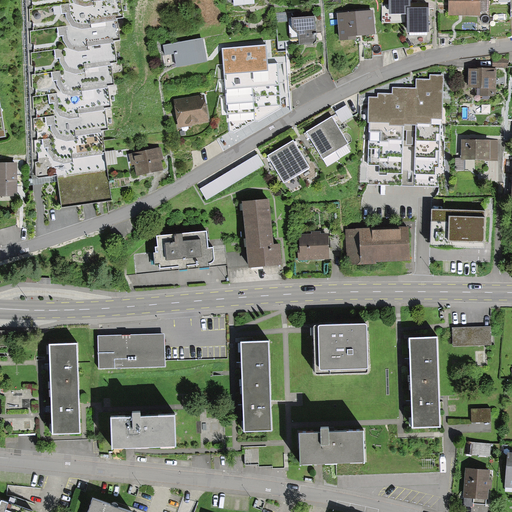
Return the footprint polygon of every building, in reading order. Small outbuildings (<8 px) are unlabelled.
[(59,0),(49,168),(68,166),(72,200),(106,196),(98,128),(105,127),(102,105),(108,104),(105,82),(112,81),(110,63),(117,62),(114,42),(123,41),(120,20),(126,19),(123,0),(59,0)] [(410,0),(388,0),(389,5),(381,5),(382,24),(407,23),(407,33),(431,32),(430,6),(411,7),(410,0)] [(448,0),(449,16),(480,16),(480,11),(488,11),(488,0),(448,0)] [(373,10),(338,13),(340,40),(357,39),(357,35),(375,34),(373,10)] [(315,16),(292,18),(292,29),(298,34),(299,44),(314,43),(316,39),(316,32),(322,32),(321,20),(315,21),(315,16)] [(203,38),(162,45),(164,56),(175,54),(177,66),(207,61),(203,38)] [(267,45),(223,49),(229,131),(234,133),(255,120),(258,122),(280,108),(278,63),(268,63),(267,45)] [(510,58),(494,58),(494,68),(510,68),(510,58)] [(496,70),(471,70),(470,88),(481,88),(481,97),(496,97),(496,70)] [(379,99),(370,99),(367,184),(438,186),(442,78),(431,77),(431,82),(418,81),(417,90),(394,89),(393,95),(379,95),(379,99)] [(203,95),(174,100),(179,127),(208,121),(203,95)] [(350,107),(338,114),(345,126),(357,120),(350,107)] [(334,119),(309,135),(325,161),(351,146),(334,119)] [(498,140),(462,139),(462,158),(462,160),(466,160),(498,160),(498,140)] [(312,170),(295,143),(270,159),(288,186),(312,170)] [(162,147),(129,154),(132,165),(135,165),(137,176),(164,170),(161,160),(165,159),(162,147)] [(259,156),(201,191),(208,203),(266,168),(259,156)] [(462,160),(462,158),(456,158),(456,169),(466,169),(466,160),(462,160)] [(16,162),(0,162),(0,195),(14,195),(14,192),(17,192),(16,162)] [(272,202),(244,205),(252,271),(287,267),(284,245),(277,246),(272,202)] [(486,211),(434,209),(432,246),(485,247),(486,211)] [(412,227),(346,230),(348,268),(377,266),(377,263),(414,261),(412,227)] [(330,233),(299,233),(299,260),(330,260),(330,233)] [(208,234),(159,239),(160,249),(156,250),(158,273),(219,267),(217,250),(210,251),(208,234)] [(371,325),(317,326),(318,376),(372,376),(371,325)] [(495,327),(455,328),(455,348),(495,347),(495,327)] [(166,335),(99,337),(100,371),(168,369),(167,362),(166,335)] [(442,339),(414,340),(417,430),(445,429),(442,339)] [(272,343),(245,344),(249,434),(277,433),(272,343)] [(81,345),(51,346),(55,436),(85,435),(81,345)] [(492,411),(473,412),(473,425),(492,425),(492,411)] [(129,421),(107,422),(108,454),(174,451),(172,419),(138,421),(138,416),(129,417),(129,421)] [(317,430),(294,431),(295,463),(361,461),(360,429),(326,430),(326,426),(317,427),(317,430)] [(471,456),(493,456),(494,444),(471,443),(471,456)] [(488,470),(464,469),(463,499),(485,499),(485,488),(491,488),(491,481),(488,481),(488,470)] [(129,511),(130,511),(88,495),(81,511),(129,511)] [(0,511),(25,511),(27,507),(0,498),(0,511)]
